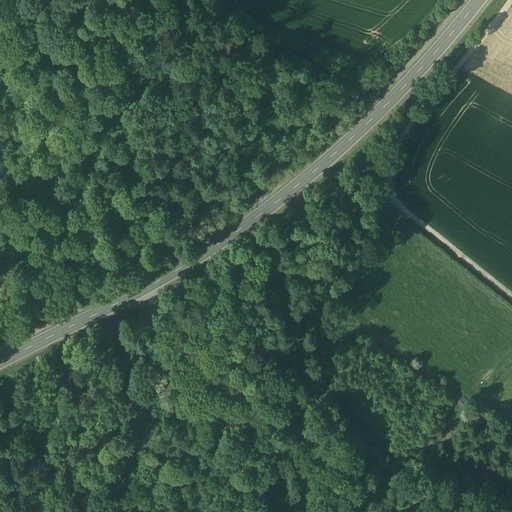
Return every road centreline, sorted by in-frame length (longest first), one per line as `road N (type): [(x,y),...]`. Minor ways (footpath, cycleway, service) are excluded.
road 1 (secondary): [(479,0),(377,114),(267,210),(185,266),(0,362)]
road 2 (track): [(391,195),(391,163),(408,128),(511,0)]
road 3 (track): [(391,195),(511,298)]
